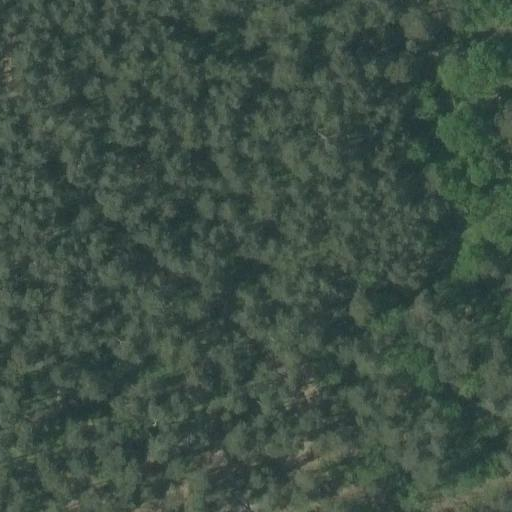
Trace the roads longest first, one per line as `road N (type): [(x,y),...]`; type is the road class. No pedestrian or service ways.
road 1 (track): [(13,0),(13,77),(46,154),(161,270),(265,352),(300,392),(276,447),(259,458)]
road 2 (track): [(259,458),(167,480),(121,511)]
road 3 (track): [(259,458),(277,482),(368,500),(376,511)]
